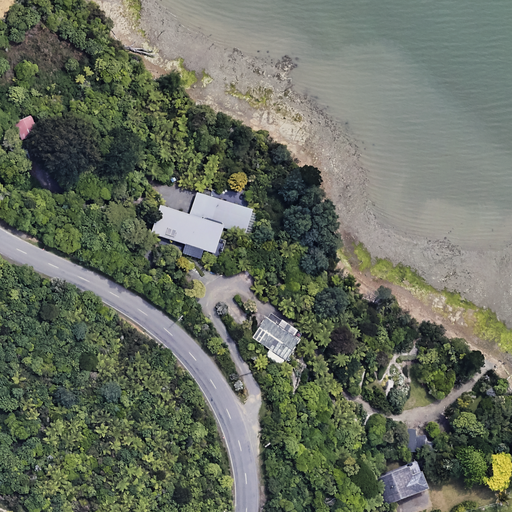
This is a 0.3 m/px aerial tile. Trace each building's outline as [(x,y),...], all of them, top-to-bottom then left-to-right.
[(37,133),(29,114),(15,120),(22,139),(37,133)] [(148,233),(183,243),(179,257),(191,261),(193,255),(201,258),(203,249),(214,253),(223,226),(250,234),(257,210),(195,192),(189,213),(157,204),(148,233)] [(283,330),(267,317),(251,338),(267,351),(264,356),(278,367),(300,339),(294,335),(297,332),(287,324),(283,330)] [(423,434),(416,433),(415,453),(431,453),(432,442),(423,441),(423,434)] [(429,488),(418,462),(372,480),(382,506),(429,488)]
